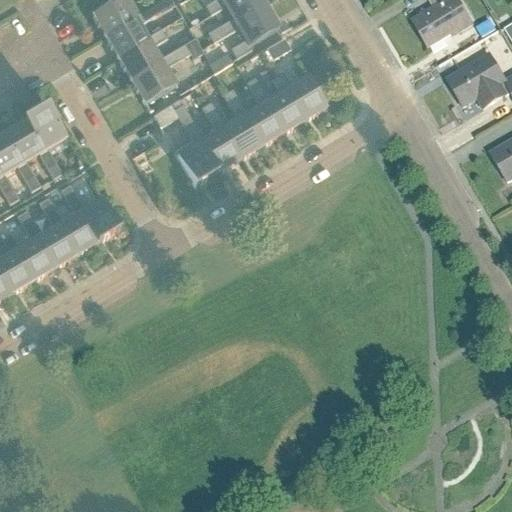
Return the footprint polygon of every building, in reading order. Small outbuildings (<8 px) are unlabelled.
[(185,0),(187,3),(192,0),(219,0),(220,1),(186,21),(189,26),(233,0),(185,0)] [(233,0),(209,14),(189,26),(191,30),(225,10),(233,23),(208,38),(211,43),(266,10),(260,0),(233,0)] [(458,37),(471,29),(454,0),(453,0),(442,7),(437,0),(431,0),(427,3),(433,12),(411,25),(427,52),(456,34),(458,37)] [(124,2),(93,20),(106,42),(137,24),(134,20),(124,2)] [(266,10),(211,43),(213,46),(238,32),(246,45),(232,53),(237,61),(251,53),(249,50),(279,32),(266,10)] [(137,24),(106,42),(119,64),(150,46),(147,41),(140,28),(153,20),(148,12),(134,20),(137,24)] [(150,46),(119,64),(132,86),(163,68),(160,63),(152,50),(166,42),(161,33),(147,41),(150,46)] [(163,68),(132,86),(145,108),(176,90),(165,72),(179,64),(189,58),(192,63),(203,57),(198,47),(195,43),(174,55),(160,63),(163,68)] [(274,65),(292,55),(286,45),(268,55),(274,65)] [(226,59),(209,70),(214,79),(232,68),(226,59)] [(511,79),(504,85),(488,59),(446,84),(462,111),(476,103),(482,113),(502,101),(503,103),(511,99),(511,100),(511,79)] [(282,78),(273,83),(281,97),(286,94),(304,125),(326,112),(308,81),(290,92),(282,78)] [(254,81),(245,87),(251,96),(260,110),(264,108),(282,138),(304,125),(286,94),(281,97),(268,105),(260,91),(254,81)] [(232,94),(224,99),(230,109),(238,123),(242,121),(260,151),(282,138),(264,108),(260,110),(246,118),(238,104),(232,94)] [(192,98),(182,102),(192,124),(202,120),(192,98)] [(210,107),(202,112),(208,122),(216,136),(220,134),(239,164),(260,151),(242,121),(238,123),(225,131),(217,117),(210,107)] [(170,109),(166,111),(152,119),(159,131),(177,120),(170,109)] [(183,109),(174,115),(187,135),(195,130),(183,109)] [(48,111),(26,124),(44,155),(48,153),(66,142),(48,111)] [(26,124),(4,137),(22,168),(26,166),(38,158),(46,172),(55,167),(56,167),(48,153),(44,155),(26,124)] [(195,130),(187,135),(192,144),(195,149),(199,147),(217,177),(239,164),(220,134),(216,136),(203,144),(195,130)] [(4,137),(0,139),(0,180),(0,181),(4,178),(16,171),(24,185),(30,196),(40,191),(33,180),(34,179),(26,166),(22,168),(4,137)] [(511,143),(489,157),(506,186),(511,183),(511,143)] [(192,144),(174,155),(177,159),(177,160),(195,190),(217,177),(199,147),(195,149),(192,144)] [(55,167),(46,172),(52,183),(61,178),(55,167)] [(0,180),(0,194),(2,198),(9,209),(18,203),(12,192),(4,178),(0,181),(0,180)] [(70,190),(61,195),(75,219),(80,216),(98,247),(120,234),(102,203),(84,214),(70,190)] [(48,202),(39,208),(54,232),(58,229),(76,260),(98,247),(80,216),(75,219),(62,226),(48,202)] [(26,215),(18,220),(32,244),(36,242),(54,272),(76,260),(58,229),(54,232),(40,239),(26,215)] [(11,238),(2,243),(10,257),(14,255),(32,285),(54,272),(36,242),(32,244),(19,252),(11,238)] [(0,280),(10,298),(32,285),(14,255),(10,257),(0,263),(0,280)] [(0,304),(10,298),(0,280),(0,304)]
